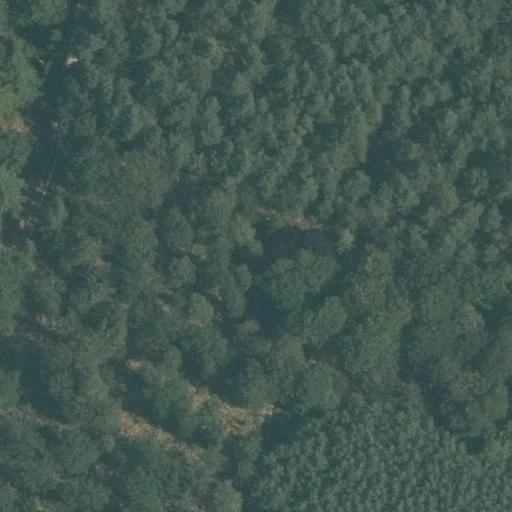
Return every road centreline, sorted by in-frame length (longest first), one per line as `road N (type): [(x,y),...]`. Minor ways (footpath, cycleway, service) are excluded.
road 1 (track): [(0,302),(90,0)]
road 2 (track): [(303,241),(257,511)]
road 3 (track): [(49,158),(303,241)]
